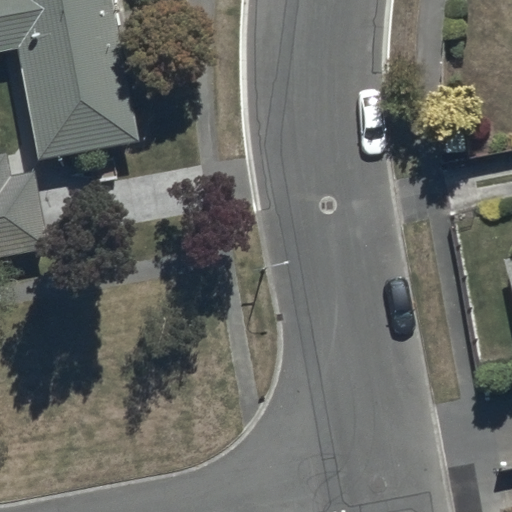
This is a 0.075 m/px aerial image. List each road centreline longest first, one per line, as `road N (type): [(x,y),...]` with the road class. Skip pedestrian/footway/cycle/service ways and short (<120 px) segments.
road 1 (residential): [(317,0),(319,155),(379,488)]
road 2 (residential): [(379,488),(240,511)]
